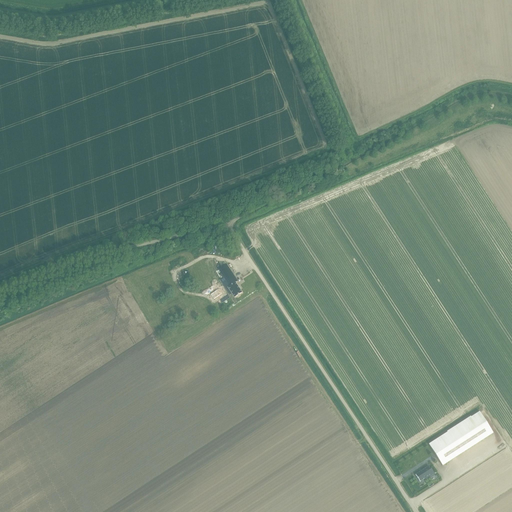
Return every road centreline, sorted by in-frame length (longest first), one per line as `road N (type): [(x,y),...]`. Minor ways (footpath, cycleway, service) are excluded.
road 1 (unclassified): [(416,511),(225,223),(81,259),(0,290)]
road 2 (track): [(230,226),(460,98),(511,94)]
